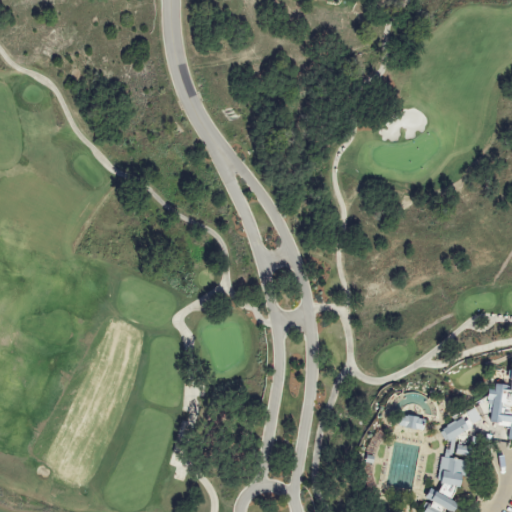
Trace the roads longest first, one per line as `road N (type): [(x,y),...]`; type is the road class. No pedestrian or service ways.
road 1 (residential): [(293,505),(314,366),(307,311),(292,250),(272,215),(205,139)]
road 2 (residential): [(205,139),(255,250),(277,332),(277,405),(256,489)]
road 3 (residential): [(205,139),(180,84),(170,0)]
road 4 (residential): [(256,489),(238,511),(293,505),(276,488),(256,489)]
